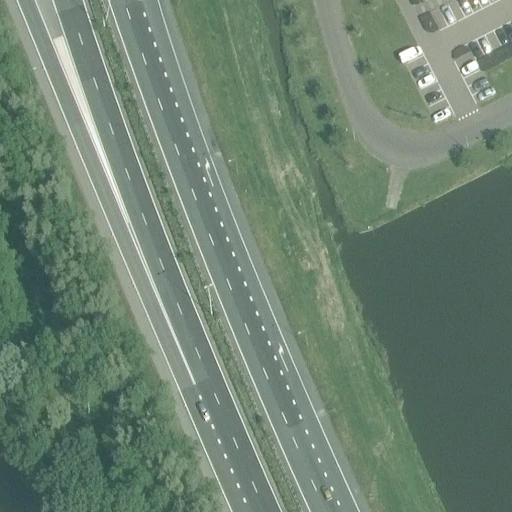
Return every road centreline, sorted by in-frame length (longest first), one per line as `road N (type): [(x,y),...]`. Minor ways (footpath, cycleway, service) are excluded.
road 1 (motorway): [(331,511),(208,230),(151,67)]
road 2 (motorway): [(30,0),(143,285),(209,384)]
road 3 (motorway): [(70,0),(209,384)]
road 4 (motorway): [(209,384),(268,511)]
